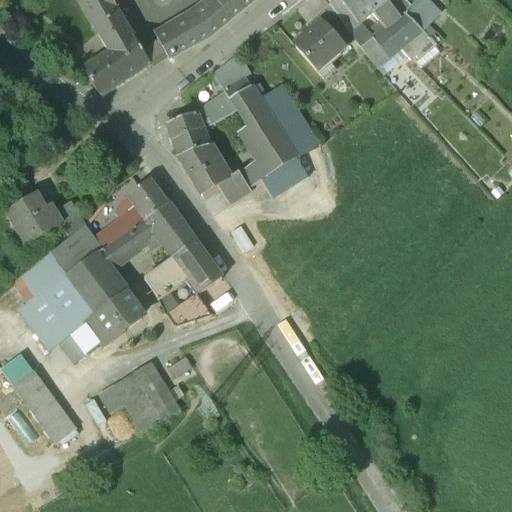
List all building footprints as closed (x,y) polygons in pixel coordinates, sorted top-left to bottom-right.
[(110,0),(77,0),(95,30),(119,15),(110,0)] [(216,0),(196,16),(157,41),(168,61),(209,38),(254,0),(216,0)] [(373,16),(360,0),(337,0),(354,21),(364,23),(373,16)] [(386,0),(360,0),(373,16),(385,31),(400,18),(388,4),(389,3),(386,0)] [(402,0),(386,0),(389,3),(388,4),(400,18),(404,16),(411,8),(402,0)] [(322,24),(323,23),(333,36),(343,27),(329,7),(317,18),(322,24)] [(151,67),(119,15),(95,30),(109,54),(82,72),(101,99),(151,67)] [(404,16),(400,18),(385,31),(372,43),(359,30),(350,37),(361,51),(383,78),(391,70),(386,64),(423,33),(404,16)] [(322,24),(294,48),(317,74),(345,49),(333,36),(323,23),(322,24)] [(245,79),(233,60),(213,76),(223,92),(245,79)] [(245,79),(223,92),(226,95),(230,102),(251,89),(245,79)] [(282,87),(260,101),(297,161),(319,147),(282,87)] [(256,95),(251,89),(230,102),(237,113),(248,129),(242,133),(269,178),(297,161),(260,101),(256,95)] [(193,116),(166,126),(172,143),(203,132),(203,131),(237,113),(233,106),(230,102),(226,95),(204,112),(192,115),(193,116)] [(203,132),(172,143),(179,160),(202,198),(218,189),(229,182),(229,180),(209,148),(203,132)] [(239,174),(229,180),(229,182),(218,189),(230,207),(251,195),(255,202),(256,201),(239,174)] [(168,206),(150,182),(128,196),(137,208),(119,221),(124,227),(129,235),(147,223),(147,222),(147,221),(168,206)] [(52,207),(45,211),(36,195),(9,211),(29,245),(61,225),(63,224),(56,214),(52,207)] [(71,206),(56,214),(63,224),(61,225),(70,239),(84,227),(71,206)] [(195,243),(168,206),(147,221),(147,222),(147,223),(157,235),(174,258),(195,243)] [(157,235),(147,223),(129,235),(104,252),(98,257),(109,272),(157,235)] [(70,239),(65,244),(65,243),(51,255),(66,279),(98,257),(104,252),(95,239),(85,226),(84,227),(70,239)] [(104,232),(95,239),(104,252),(129,235),(124,227),(109,238),(104,232)] [(174,258),(145,280),(155,295),(159,302),(186,283),(195,296),(196,295),(197,296),(222,280),(195,243),(174,258)] [(51,255),(13,285),(27,306),(39,297),(66,279),(51,255)] [(98,257),(66,279),(95,316),(126,295),(109,272),(98,257)] [(95,316),(66,279),(39,297),(69,338),(70,338),(87,326),(96,318),(95,316)] [(226,284),(208,297),(214,304),(231,291),(226,284)] [(126,295),(95,316),(96,318),(87,326),(102,346),(111,339),(112,341),(123,332),(122,331),(142,316),(126,295)] [(212,318),(197,296),(196,295),(195,296),(166,316),(175,331),(212,318)] [(69,338),(39,297),(27,306),(57,347),(69,338)] [(57,347),(27,306),(19,313),(49,353),(57,347)] [(102,346),(87,326),(70,338),(84,358),(85,357),(86,358),(102,346)] [(180,413),(151,365),(114,387),(142,435),(180,413)] [(34,374),(12,387),(34,416),(55,403),(34,374)] [(55,403),(34,416),(43,428),(64,415),(55,403)] [(64,415),(43,428),(55,444),(76,431),(64,415)]
